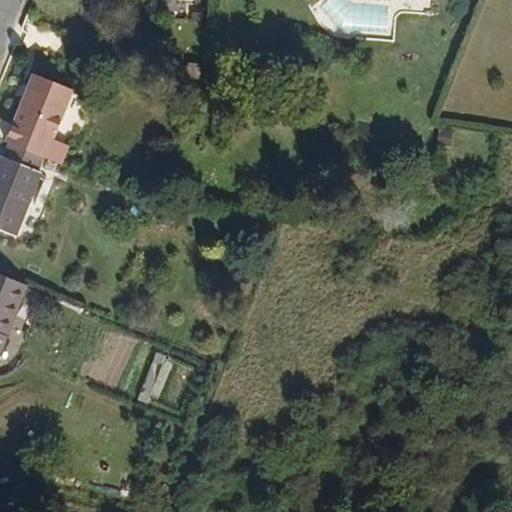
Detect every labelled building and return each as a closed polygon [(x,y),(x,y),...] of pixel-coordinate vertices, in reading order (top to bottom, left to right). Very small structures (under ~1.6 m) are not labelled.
[(11,145),(41,157),(67,89),(33,75),(5,143),(11,145)] [(41,157),(63,167),(72,146),(60,141),(79,94),(67,89),(41,157)] [(0,231),(9,235),(34,174),(41,157),(11,145),(5,161),(0,159),(0,231)] [(9,235),(19,238),(43,178),(34,174),(9,235)] [(0,333),(19,284),(0,276),(0,333)] [(152,350),(141,400),(153,402),(164,353),(152,350)]
